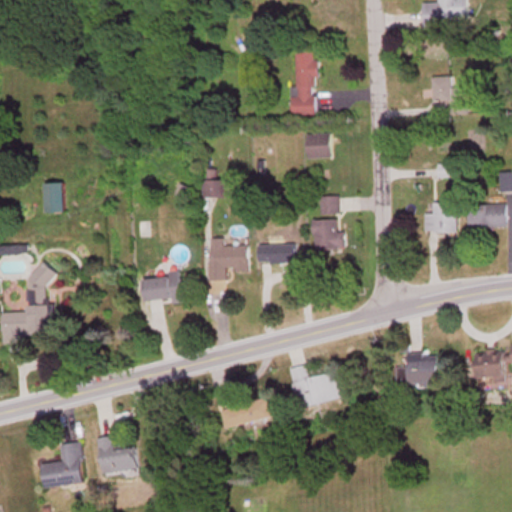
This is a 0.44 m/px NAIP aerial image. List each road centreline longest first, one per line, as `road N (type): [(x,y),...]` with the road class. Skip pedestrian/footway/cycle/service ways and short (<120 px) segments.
road 1 (tertiary): [(0,413),(511,285)]
road 2 (residential): [(387,314),(371,0)]
